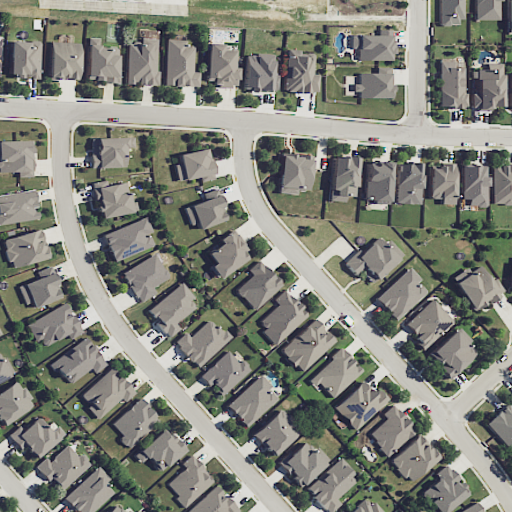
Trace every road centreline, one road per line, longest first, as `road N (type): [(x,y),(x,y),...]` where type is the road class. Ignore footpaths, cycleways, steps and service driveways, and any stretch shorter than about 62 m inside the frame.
road 1 (residential): [(511,137),(0,107)]
road 2 (residential): [(511,506),(447,419),(270,227),(246,181),(246,122)]
road 3 (residential): [(282,511),(109,317),(75,244),(61,111)]
road 4 (residential): [(417,136),(417,0)]
